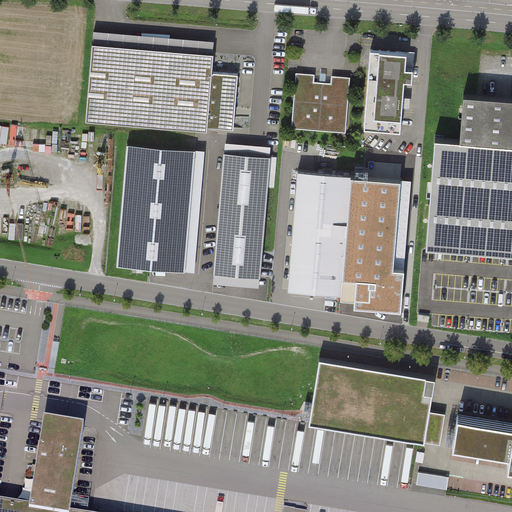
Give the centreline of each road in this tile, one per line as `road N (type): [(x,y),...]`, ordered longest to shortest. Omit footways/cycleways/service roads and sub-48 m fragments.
road 1 (residential): [(0,267),(511,351)]
road 2 (unclassified): [(511,24),(235,0)]
